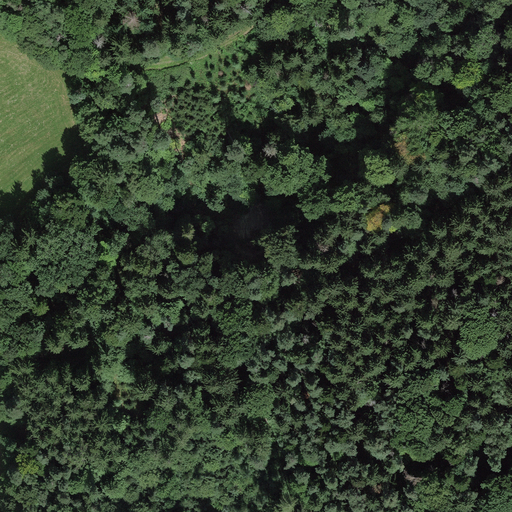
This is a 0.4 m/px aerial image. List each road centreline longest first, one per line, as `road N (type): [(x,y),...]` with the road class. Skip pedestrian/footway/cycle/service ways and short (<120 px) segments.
road 1 (track): [(511,156),(365,251),(166,323),(0,358)]
road 2 (track): [(0,30),(103,67),(148,64),(242,30),(270,0)]
